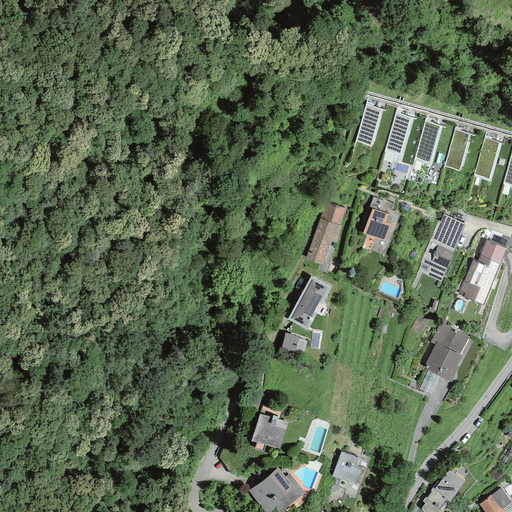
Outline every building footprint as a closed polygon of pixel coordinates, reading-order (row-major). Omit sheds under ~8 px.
[(371,145),(381,109),(366,105),(356,141),(371,145)] [(400,154),(410,117),(395,113),(385,150),(400,154)] [(429,162),(439,126),(424,122),(414,158),(429,162)] [(459,170),(469,134),(454,129),(444,166),(459,170)] [(489,179),(499,143),(484,138),(474,175),(489,179)] [(511,185),(511,151),(503,183),(511,185)] [(407,174),(408,167),(397,164),(395,170),(407,174)] [(393,204),(373,197),(369,207),(372,209),(362,234),(366,235),(361,250),(369,253),(370,250),(385,255),(400,213),(391,210),(393,204)] [(345,209),(326,202),(320,218),(306,259),(323,265),(330,242),(337,243),(341,226),(339,226),(345,209)] [(465,224),(443,214),(440,222),(437,221),(420,263),(421,264),(411,287),(415,289),(422,273),(441,282),(446,268),(452,260),(453,251),(465,224)] [(480,256),(500,264),(507,248),(487,240),(480,256)] [(483,306),(500,264),(480,256),(478,261),(472,259),(459,291),(465,293),(463,297),(483,306)] [(307,330),(330,287),(311,277),(287,320),(307,330)] [(432,313),(433,309),(436,310),(438,302),(434,301),(431,308),(429,307),(428,312),(432,313)] [(419,333),(424,325),(415,320),(410,328),(419,333)] [(469,337),(440,322),(430,342),(435,345),(425,365),(429,367),(427,370),(451,382),(459,367),(456,365),(461,356),(459,355),(469,337)] [(299,337),(285,333),(281,348),(295,351),(299,337)] [(288,422),(259,414),(251,441),(280,449),(288,422)] [(358,458),(341,452),(332,477),(355,484),(362,468),(355,466),(358,458)] [(278,468),(248,491),(264,511),(270,511),(276,508),(278,511),(281,511),(304,493),(289,474),(285,477),(278,468)] [(450,472),(448,470),(439,482),(437,481),(430,490),(432,492),(427,499),(425,498),(422,501),(425,503),(421,509),(422,510),(421,511),(422,511),(442,511),(443,511),(440,509),(447,500),(450,502),(465,482),(455,475),(455,474),(451,471),(450,472)] [(492,495),(491,496),(491,495),(479,504),(484,511),(505,511),(503,509),(511,503),(511,502),(501,488),(492,495)] [(511,503),(503,509),(505,511),(510,511),(511,511),(511,503)]
